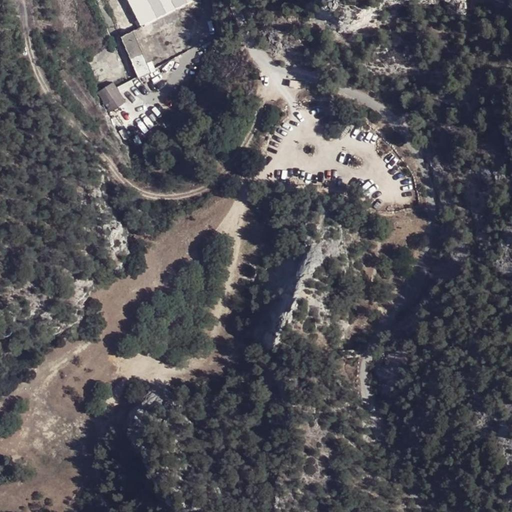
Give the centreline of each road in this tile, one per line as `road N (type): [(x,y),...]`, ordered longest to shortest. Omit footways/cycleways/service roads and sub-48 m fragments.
road 1 (unclassified): [(423,511),(381,432),(365,367),(427,255),(432,202),(425,171),(401,127),(370,101),(261,58),(234,0)]
road 2 (track): [(277,69),(243,153),(216,183),(161,196),(134,189),(43,84),(22,0)]
road 3 (track): [(237,216),(124,320)]
